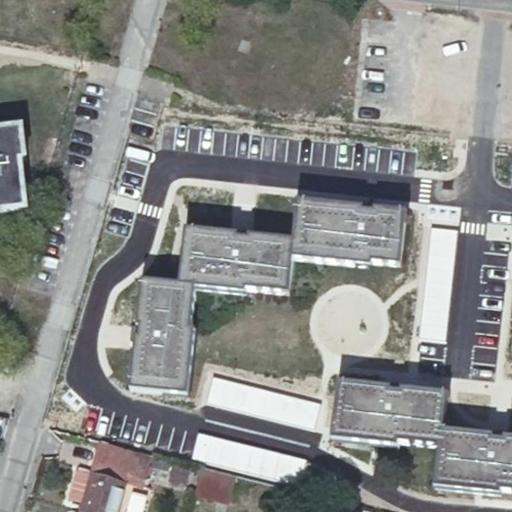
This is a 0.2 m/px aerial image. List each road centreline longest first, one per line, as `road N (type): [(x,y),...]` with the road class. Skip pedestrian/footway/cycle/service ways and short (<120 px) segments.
road 1 (residential): [(146,0),(38,387)]
road 2 (residential): [(279,453),(38,387)]
road 3 (residential): [(38,387),(5,511)]
